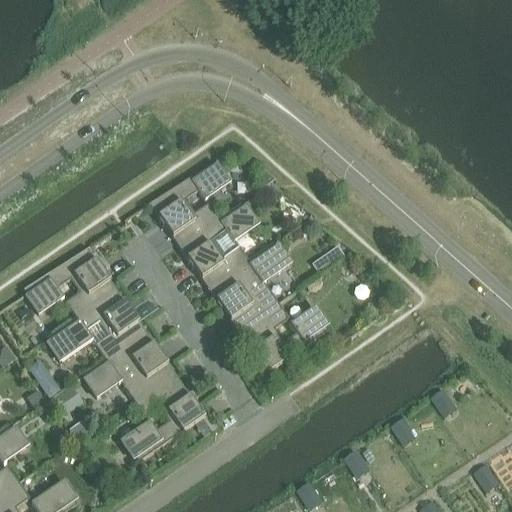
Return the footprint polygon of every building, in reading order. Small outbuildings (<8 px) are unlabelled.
[(193,218),(184,205),(197,196),(203,205),(206,203),(205,202),(227,187),(216,171),(214,172),(212,168),(147,209),(148,210),(149,210),(179,252),(218,224),(207,208),(193,218)] [(276,205),(282,196),(271,188),(262,194),(276,205)] [(207,293),(247,266),(236,250),(222,260),(213,247),(226,238),(232,247),(235,245),(234,244),(256,229),(245,213),(243,214),(240,209),(218,224),(179,252),(207,293)] [(237,336),(276,308),(262,288),(264,287),(263,286),(289,268),(278,251),(272,256),(269,251),(247,266),(207,293),(237,336)] [(38,318),(60,303),(60,304),(63,302),(57,293),(70,284),(79,297),(64,307),(76,323),(116,295),(88,254),(89,253),(89,252),(23,294),(24,295),(25,295),(26,298),(28,301),(27,302),(38,318)] [(60,364),(89,345),(89,346),(92,344),(86,335),(99,326),(108,339),(93,348),(105,365),(145,337),(116,295),(76,323),(54,338),(47,344),(60,364)] [(268,376),(328,335),(324,330),(325,329),(314,313),(292,328),(292,327),(289,329),(295,338),(282,347),(273,334),(287,324),(276,308),(237,336),(261,370),(266,378),(268,376)] [(96,401),(118,386),(118,387),(120,386),(134,407),(174,379),(145,337),(105,365),(83,380),(86,384),(85,385),(96,401)] [(138,467),(201,423),(203,421),(198,414),(174,379),(134,407),(145,422),(159,413),(168,426),(155,435),(149,426),(146,427),(147,428),(121,446),(133,464),(135,462),(138,467)] [(444,395),(432,404),(438,413),(451,405),(444,395)] [(44,406),(37,397),(27,403),(34,413),(44,406)] [(403,424),(390,432),(397,442),(409,433),(403,424)] [(90,437),(81,425),(69,434),(77,446),(90,437)] [(0,500),(19,487),(7,471),(0,475),(0,462),(3,467),(6,466),(5,465),(27,450),(16,433),(14,435),(11,430),(0,437),(0,500)] [(74,444),(66,433),(57,439),(65,451),(74,444)] [(356,455),(343,464),(350,474),(362,465),(356,455)] [(487,470),(475,479),(481,488),(493,480),(487,470)] [(72,511),(78,508),(64,486),(34,507),(34,506),(31,507),(34,511),(16,511),(29,503),(19,487),(0,500),(0,511),(72,511)] [(309,488),(297,497),(303,507),(316,498),(309,488)]
